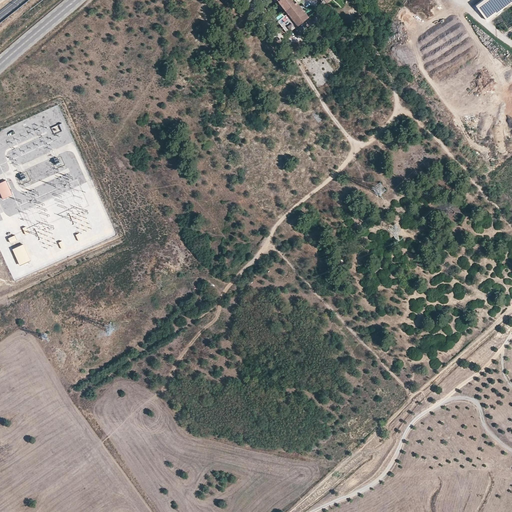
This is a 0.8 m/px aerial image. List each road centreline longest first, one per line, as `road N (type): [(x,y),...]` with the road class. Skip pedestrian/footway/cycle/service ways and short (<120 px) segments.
road 1 (track): [(356,148),(209,309),(79,393),(158,511)]
road 2 (track): [(280,40),(356,148),(395,111),(395,90),(375,47)]
